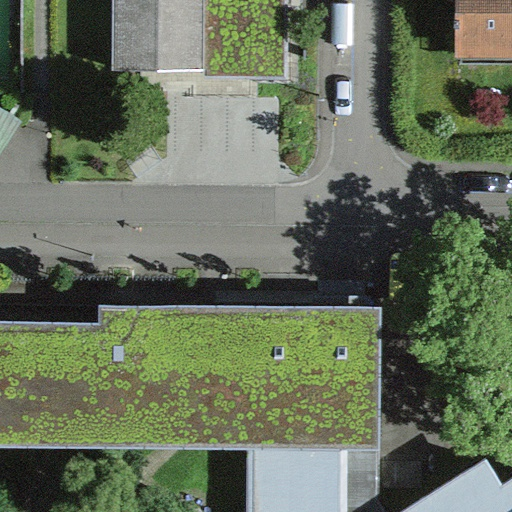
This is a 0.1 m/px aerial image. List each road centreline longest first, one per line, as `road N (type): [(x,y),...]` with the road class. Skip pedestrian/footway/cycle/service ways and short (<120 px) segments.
road 1 (residential): [(0,208),(363,198)]
road 2 (residential): [(363,0),(363,198)]
road 3 (residential): [(363,198),(511,200)]
